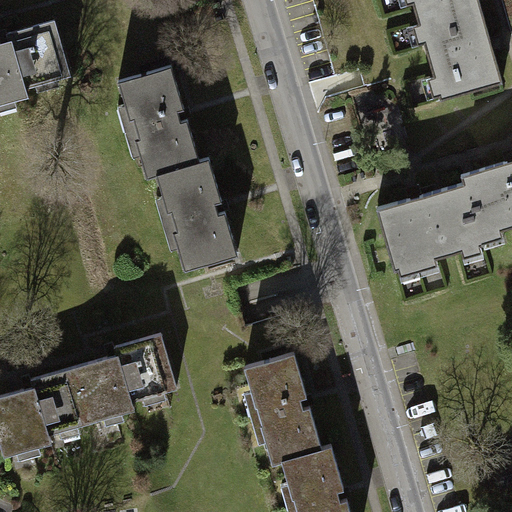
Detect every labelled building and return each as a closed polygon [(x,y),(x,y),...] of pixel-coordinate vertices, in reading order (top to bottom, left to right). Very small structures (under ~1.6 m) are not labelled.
[(475,0),(441,0),(414,8),(441,98),(500,81),(475,0)] [(0,108),(41,97),(39,89),(77,79),(61,21),(14,34),(16,44),(0,47),(0,108)] [(185,60),(115,82),(145,178),(214,156),(199,107),(185,60)] [(221,163),(151,184),(181,280),(251,258),(232,200),(221,163)] [(511,165),(469,178),(463,180),(482,246),(511,236),(511,165)] [(442,192),(377,212),(396,277),(482,252),(462,186),(442,192)] [(190,393),(171,339),(0,399),(0,432),(9,457),(190,393)] [(296,349),(242,366),(272,462),(326,445),(311,396),(296,349)] [(330,446),(276,463),(291,511),(350,511),(344,490),(330,446)]
